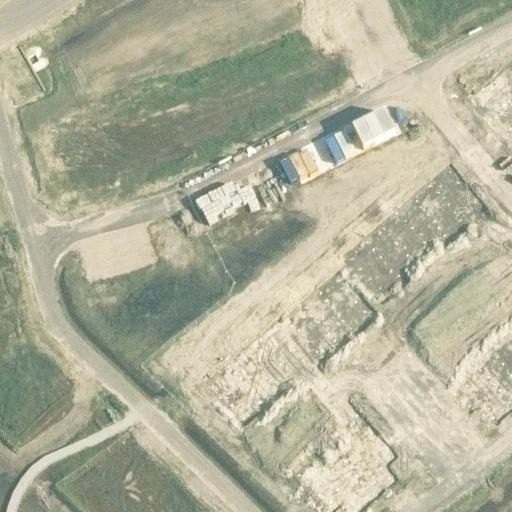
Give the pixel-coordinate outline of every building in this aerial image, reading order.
[(435,0),(424,0),(418,3),(435,35),(450,27),(435,0)] [(454,0),(435,0),(450,27),(465,20),(454,0)] [(473,0),(454,0),(465,20),(480,12),(473,0)] [(492,0),(473,0),(480,12),(495,4),(492,0)] [(418,3),(403,12),(419,43),(435,35),(418,3)] [(306,20),(297,24),(302,34),(311,29),(306,20)] [(297,24),(288,29),(293,38),(302,34),(297,24)] [(276,35),(267,39),(272,48),(281,44),(276,35)] [(267,39),(258,44),(262,53),(272,48),(267,39)] [(246,50),(237,54),(241,63),(251,59),(246,50)] [(330,50),(314,58),(331,90),(347,81),(330,50)] [(237,54),(228,59),(232,68),(241,63),(237,54)] [(314,58),(300,66),(316,97),(331,90),(314,58)] [(300,66),(285,73),(301,105),(316,97),(300,66)] [(500,76),(471,101),(487,119),(511,97),(511,74),(508,70),(500,76)] [(285,73),(270,81),(286,113),(301,105),(285,73)] [(198,75),(185,78),(188,88),(200,84),(198,75)] [(185,78),(173,82),(175,91),(188,88),(185,78)] [(270,81),(255,89),(272,121),(286,113),(270,81)] [(218,103),(201,112),(218,146),(237,136),(225,112),(236,106),(224,83),(211,90),(218,103)] [(158,86),(145,90),(148,99),(160,96),(158,86)] [(255,89),(239,97),(256,129),(272,121),(255,89)] [(145,90),(133,93),(135,103),(148,99),(145,90)] [(511,97),(487,119),(500,135),(511,124),(511,97)] [(93,105),(80,109),(83,118),(95,115),(93,105)] [(80,109),(67,112),(70,122),(83,118),(80,109)] [(201,112),(182,121),(200,155),(218,146),(201,112)] [(182,121),(164,131),(182,165),(200,155),(182,121)] [(511,124),(500,135),(511,148),(511,124)] [(164,131),(145,141),(163,175),(182,165),(164,131)] [(113,138),(90,144),(103,188),(120,183),(113,158),(119,156),(113,138)] [(90,144),(67,151),(72,169),(78,168),(85,193),(103,188),(90,144)] [(449,169),(431,185),(463,222),(481,206),(449,169)] [(431,185),(415,199),(440,229),(439,229),(445,236),(463,222),(431,185)] [(415,199),(398,213),(424,243),(439,229),(440,229),(415,199)] [(398,213),(382,228),(407,257),(424,243),(398,213)] [(382,228),(366,242),(391,271),(392,270),(407,257),(382,228)] [(485,238),(476,246),(481,252),(490,244),(485,238)] [(366,242),(348,258),(379,294),(378,295),(389,307),(408,291),(397,278),(391,271),(366,242)] [(490,244),(481,252),(487,259),(496,251),(490,244)] [(180,245),(151,270),(165,286),(194,261),(180,245)] [(194,261),(165,286),(179,302),(208,276),(194,261)] [(452,267),(443,275),(449,281),(458,273),(452,267)] [(458,273),(449,281),(454,287),(463,279),(458,273)] [(208,276),(179,302),(192,317),(221,292),(208,276)] [(336,278),(318,293),(344,322),(343,323),(349,330),(367,314),(336,278)] [(221,292),(192,317),(206,333),(235,308),(221,292)] [(318,293),(303,306),(328,335),(329,335),(343,323),(344,322),(318,293)] [(502,293),(493,301),(498,307),(507,299),(502,293)] [(421,294),(415,299),(423,308),(429,303),(421,294)] [(10,299),(0,302),(0,329),(17,324),(10,299)] [(415,299),(409,304),(417,314),(423,308),(415,299)] [(511,304),(507,299),(498,307),(504,313),(511,305),(511,304)] [(303,306),(287,320),(319,357),(336,342),(329,335),(328,335),(303,306)] [(118,310),(111,317),(121,326),(128,319),(118,310)] [(128,319),(121,326),(130,335),(137,328),(128,319)] [(471,319),(462,327),(467,333),(477,326),(471,319)] [(274,326),(258,340),(290,377),(306,363),(274,326)] [(477,326),(467,333),(473,340),(482,332),(477,326)] [(432,336),(415,351),(424,362),(441,347),(451,338),(442,327),(432,336)] [(148,338),(141,346),(150,355),(157,347),(148,338)] [(258,340),(243,354),(275,390),(290,377),(258,340)] [(511,344),(511,343),(494,357),(501,364),(502,364),(511,375),(511,344)] [(157,347),(150,355),(159,364),(166,357),(157,347)] [(383,348),(374,356),(379,363),(388,355),(383,348)] [(243,354),(227,367),(259,404),(275,390),(243,354)] [(374,356),(365,364),(370,370),(379,363),(374,356)] [(11,371),(0,382),(0,390),(24,414),(57,379),(39,361),(20,380),(11,371)] [(487,376),(486,377),(511,406),(511,405),(511,375),(502,364),(501,364),(487,376)] [(227,367),(209,383),(241,419),(259,404),(227,367)] [(481,369),(454,392),(470,410),(479,402),(495,420),(511,406),(486,377),(487,376),(481,369)] [(346,388),(340,393),(348,402),(354,397),(346,388)] [(363,398),(353,406),(359,412),(368,404),(363,398)] [(331,406),(322,414),(328,420),(337,412),(331,406)] [(322,414),(313,422),(319,428),(328,420),(322,414)] [(343,459),(342,460),(374,497),(393,480),(382,468),(393,457),(365,424),(351,436),(362,449),(357,453),(346,463),(343,459)] [(299,437),(293,442),(301,451),(307,446),(299,437)] [(293,442),(287,448),(295,457),(301,451),(293,442)] [(100,478),(90,488),(108,505),(114,511),(144,511),(163,493),(161,491),(160,492),(140,473),(148,465),(148,466),(150,464),(130,445),(128,447),(129,447),(122,455),(118,451),(119,451),(117,449),(115,451),(116,451),(96,472),(95,471),(93,473),(95,475),(96,474),(100,478)] [(313,489),(302,500),(313,511),(327,511),(330,509),(332,511),(344,501),(353,511),(356,511),(374,497),(342,460),(325,475),(317,466),(303,478),(313,489)] [(288,463),(279,471),(284,477),(293,469),(288,463)] [(176,493),(157,511),(198,511),(195,509),(195,508),(194,506),(192,508),(176,493)]
